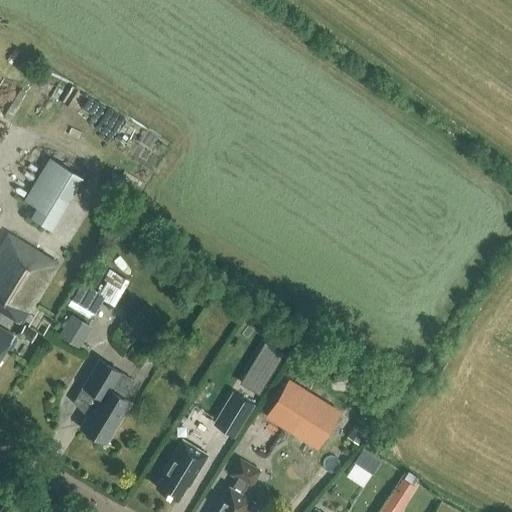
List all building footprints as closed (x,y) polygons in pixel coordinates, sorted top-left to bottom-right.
[(52,230),(83,177),(49,157),(23,200),(35,207),(30,217),(52,230)] [(20,322),(56,262),(9,233),(0,247),(0,355),(6,345),(9,348),(15,339),(11,337),(13,334),(0,326),(0,311),(1,311),(20,322)] [(102,294),(83,282),(69,305),(88,317),(90,314),(96,314),(104,299),(100,297),(102,294)] [(38,310),(27,327),(36,332),(42,336),(53,319),(38,310)] [(79,347),(91,327),(72,314),(59,335),(79,347)] [(30,340),(36,332),(24,325),(19,333),(30,340)] [(264,384),(282,353),(264,342),(256,356),(257,356),(247,374),(264,384)] [(122,396),(132,379),(98,358),(81,385),(97,395),(79,426),(105,442),(130,401),(122,396)] [(300,373),(280,406),(329,436),(349,402),(300,373)] [(213,424),(233,436),(253,404),(233,391),(213,424)] [(347,437),(357,444),(368,427),(358,420),(347,437)] [(175,499),(185,484),(186,485),(206,451),(183,437),(163,471),(165,472),(155,487),(175,499)] [(380,465),(362,453),(354,465),(373,477),(380,465)] [(230,487),(215,511),(249,511),(256,502),(241,493),(247,483),(251,486),(260,470),(240,458),(231,474),(235,476),(229,487),(230,487)] [(402,477),(388,501),(400,509),(415,485),(402,477)] [(0,511),(22,511),(24,509),(6,499),(0,508),(0,511)]
